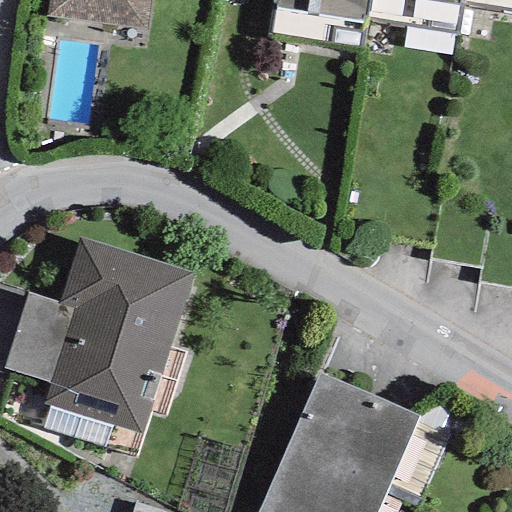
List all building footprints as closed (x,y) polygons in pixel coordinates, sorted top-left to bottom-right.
[(145,31),(149,0),(48,0),(46,18),(145,31)] [(272,0),(272,3),(275,4),(275,8),(364,23),(365,18),(367,0),(272,0)] [(367,0),(365,18),(456,35),(461,4),(461,0),(367,0)] [(511,0),(461,0),(461,4),(511,12),(511,0)] [(192,274),(78,238),(57,304),(73,309),(49,383),(42,405),(49,407),(43,428),(134,456),(192,274)] [(3,368),(49,383),(73,309),(57,304),(27,293),(3,368)] [(376,511),(418,418),(319,374),(259,511),(376,511)]
